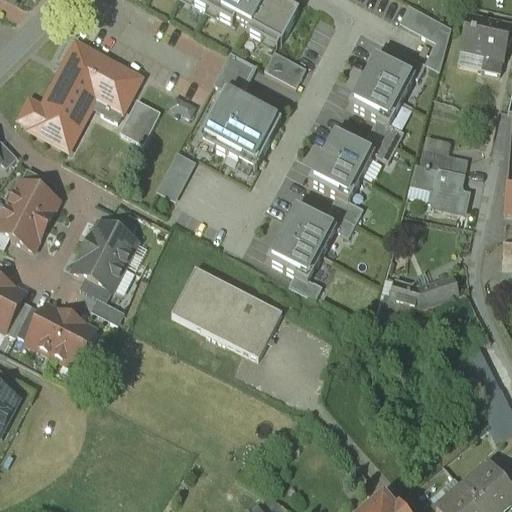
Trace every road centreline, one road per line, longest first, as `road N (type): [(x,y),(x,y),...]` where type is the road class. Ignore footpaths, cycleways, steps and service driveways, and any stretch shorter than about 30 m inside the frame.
road 1 (residential): [(353,20),(247,219),(195,192)]
road 2 (residential): [(0,126),(29,159),(85,197),(50,273)]
